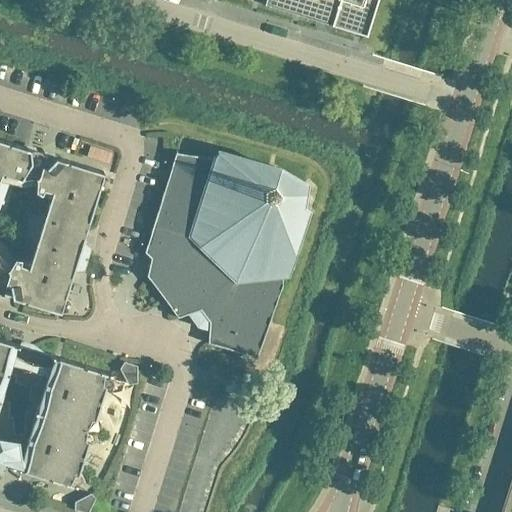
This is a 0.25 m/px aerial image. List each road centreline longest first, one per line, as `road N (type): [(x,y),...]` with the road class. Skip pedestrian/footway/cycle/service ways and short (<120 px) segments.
road 1 (residential): [(464,100),(123,0)]
road 2 (unclassified): [(399,311),(464,100)]
road 3 (unclassified): [(336,511),(399,311)]
